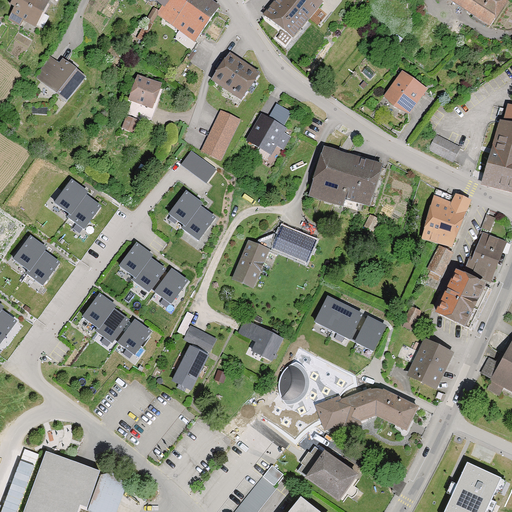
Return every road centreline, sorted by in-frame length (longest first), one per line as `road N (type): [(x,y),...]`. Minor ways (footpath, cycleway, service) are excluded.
road 1 (unclassified): [(227,0),(294,84),(395,150),(511,205)]
road 2 (residential): [(177,171),(29,363),(37,384),(65,405)]
road 3 (residential): [(65,405),(192,511)]
road 4 (residential): [(511,269),(445,420)]
